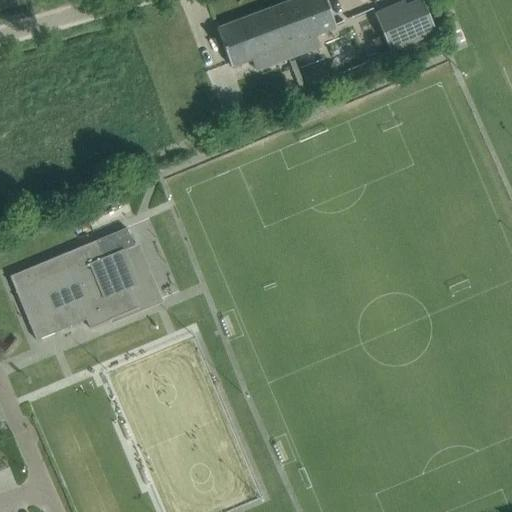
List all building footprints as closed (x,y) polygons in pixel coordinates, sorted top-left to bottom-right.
[(292,0),(269,9),(288,59),(320,47),(316,35),(336,27),(325,0),(292,0)] [(436,32),(422,0),(415,0),(406,4),(405,0),(374,13),(390,52),(436,32)] [(257,71),(288,59),(269,9),(216,29),(231,67),(252,59),(257,71)] [(324,67),(304,75),(308,87),(329,79),(324,67)] [(172,109),(182,137),(209,126),(199,98),(172,109)] [(96,240),(46,261),(72,325),(86,319),(89,328),(139,307),(131,288),(138,284),(123,250),(133,246),(133,245),(126,228),(96,240)] [(72,325),(46,261),(9,276),(36,340),(72,325)]
